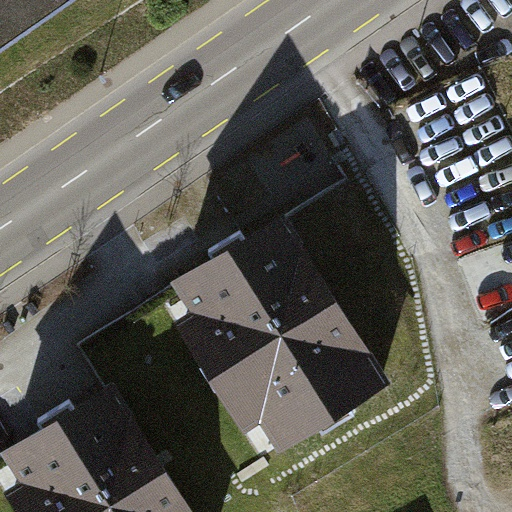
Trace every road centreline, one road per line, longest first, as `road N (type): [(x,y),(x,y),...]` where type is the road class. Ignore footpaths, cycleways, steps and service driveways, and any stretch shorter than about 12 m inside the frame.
road 1 (track): [(294,26),(388,165),(428,250),(472,511)]
road 2 (primary): [(0,226),(333,0)]
